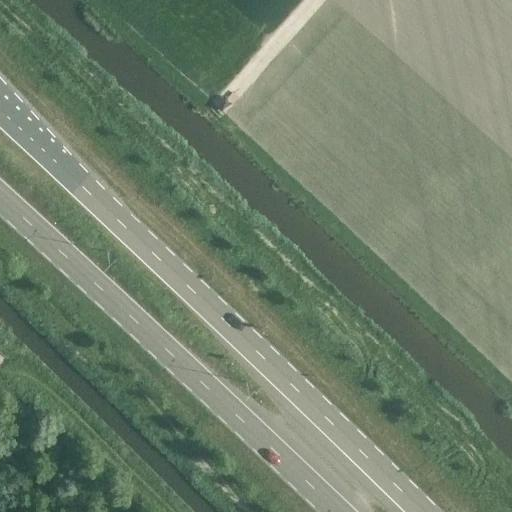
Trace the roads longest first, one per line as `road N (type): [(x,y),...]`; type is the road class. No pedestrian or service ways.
road 1 (primary): [(420,511),(0,113)]
road 2 (primary): [(0,197),(336,511)]
road 3 (track): [(222,108),(316,0)]
